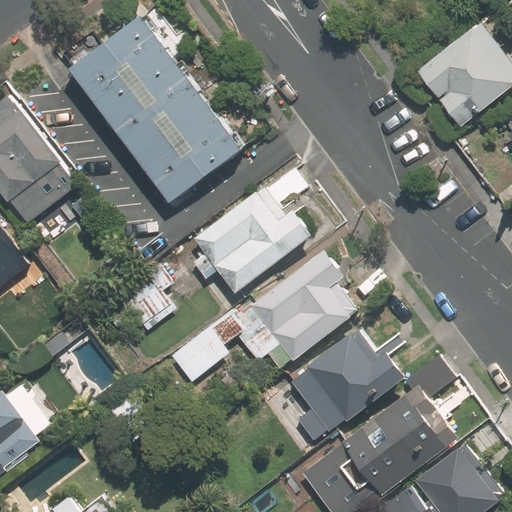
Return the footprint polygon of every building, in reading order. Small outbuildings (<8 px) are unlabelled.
[(143,15),(71,69),(170,202),(242,148),(143,15)] [(511,87),(511,47),(491,18),(425,67),(466,122),(511,87)] [(83,182),(15,91),(0,102),(0,183),(29,222),(83,182)] [(511,182),(511,151),(493,164),(508,185),(511,182)] [(313,186),(296,163),(199,235),(208,248),(198,256),(212,275),(225,265),(243,289),(324,230),(304,203),(294,211),(285,199),(294,192),(298,197),(313,186)] [(0,207),(0,236),(3,241),(16,231),(0,207)] [(31,237),(12,250),(29,275),(47,262),(31,237)] [(286,366),(299,356),(301,359),(367,306),(347,280),(355,273),(332,244),(269,294),(258,303),(255,305),(247,295),(174,353),(197,382),(235,351),(227,342),(240,332),(264,362),(276,353),(286,366)] [(162,256),(119,287),(150,330),(183,306),(170,287),(180,280),(162,256)] [(35,292),(31,294),(55,329),(59,326),(74,315),(50,281),(35,292)] [(387,353),(365,325),(298,377),(318,403),(300,417),(316,438),(332,426),(336,432),(416,370),(397,345),(387,353)] [(363,511),(368,511),(469,434),(425,378),(305,472),(336,511),(355,511),(360,508),(363,511)] [(0,479),(5,476),(3,474),(2,471),(49,440),(13,386),(0,394),(0,479)] [(436,466),(422,477),(449,511),(487,511),(511,493),(470,439),(436,466)] [(126,511),(111,491),(88,507),(77,492),(49,511),(126,511)]
